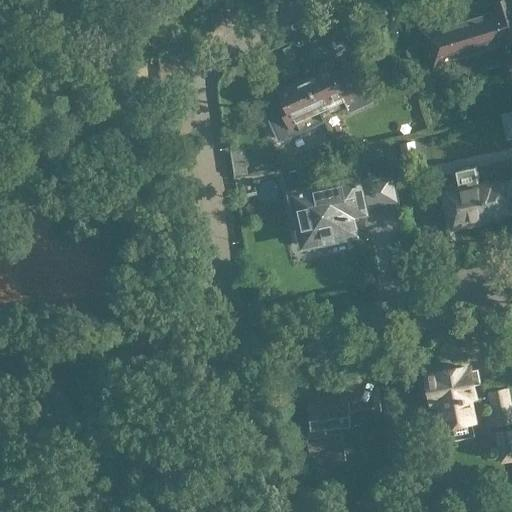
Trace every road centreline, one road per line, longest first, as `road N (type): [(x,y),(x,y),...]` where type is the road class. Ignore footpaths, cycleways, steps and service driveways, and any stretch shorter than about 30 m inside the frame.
road 1 (residential): [(234,338),(221,293),(191,57),(323,0)]
road 2 (residential): [(234,338),(248,347),(511,284)]
road 3 (track): [(182,0),(191,57),(0,122)]
road 4 (unknown): [(248,347),(201,359),(0,367)]
road 5 (track): [(234,338),(0,352)]
